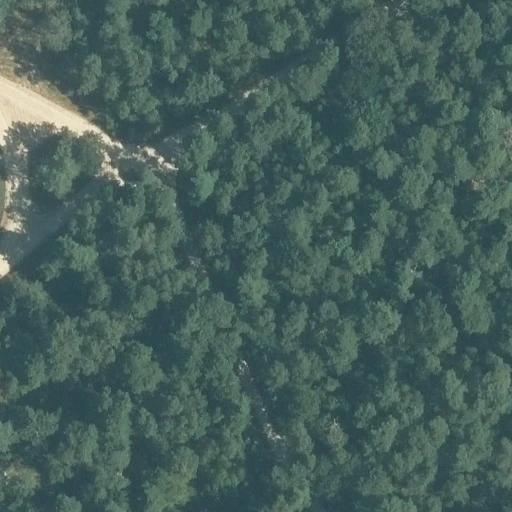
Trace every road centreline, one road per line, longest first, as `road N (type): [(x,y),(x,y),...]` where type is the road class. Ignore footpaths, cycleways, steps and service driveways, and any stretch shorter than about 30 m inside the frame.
road 1 (track): [(317,511),(260,417),(147,163),(0,89)]
road 2 (track): [(408,0),(147,163),(100,183),(0,260)]
road 3 (track): [(13,247),(14,133),(3,91)]
